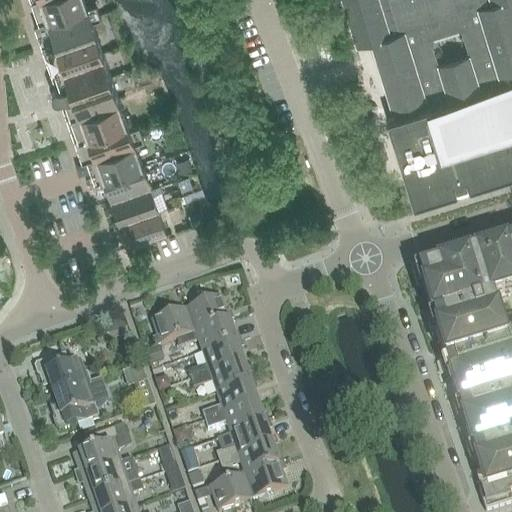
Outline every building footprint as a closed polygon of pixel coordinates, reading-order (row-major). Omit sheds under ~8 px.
[(39,42),(92,23),(92,22),(101,19),(96,4),(87,7),(84,0),(73,0),(44,10),(47,21),(34,25),(39,42)] [(40,0),(44,10),(73,0),(40,0)] [(511,0),(341,0),(356,47),(370,42),(391,109),(400,107),(403,114),(387,119),(414,205),(457,191),(457,188),(468,184),(469,187),(511,173),(511,3),(511,1),(511,0)] [(62,63),(102,49),(92,23),(39,42),(42,50),(56,45),(62,63)] [(326,27),(313,31),(317,47),(322,62),(335,58),(334,53),(326,27)] [(52,96),(111,76),(102,49),(62,63),(69,84),(54,89),(53,90),(52,92),(52,94),(52,96)] [(81,116),(120,102),(111,76),(52,96),(52,97),(54,99),(56,100),(58,100),(60,100),(73,95),(81,116)] [(76,147),(129,128),(120,102),(81,116),(87,134),(73,139),(76,147)] [(99,169),(138,155),(135,144),(144,141),(139,126),(130,129),(129,128),(76,147),(82,163),(95,158),(99,169)] [(108,195),(148,181),(138,155),(99,169),(103,181),(89,186),(90,191),(105,186),(108,195)] [(189,164),(178,168),(181,177),(192,173),(189,164)] [(117,222),(157,208),(148,181),(108,195),(117,222)] [(193,191),(184,194),(187,201),(196,198),(193,191)] [(157,208),(117,222),(127,249),(166,235),(157,208)] [(199,211),(189,215),(193,226),(203,222),(199,211)] [(440,267),(438,262),(411,270),(417,291),(423,290),(432,317),(426,319),(430,334),(436,333),(445,360),(439,362),(443,378),(449,376),(458,403),(452,405),(456,421),(462,419),(471,446),(465,448),(469,464),(475,462),(483,490),(478,491),(483,511),(487,511),(511,505),(510,499),(511,498),(511,316),(500,321),(497,312),(495,313),(491,301),(506,296),(504,291),(511,288),(511,244),(504,246),(505,247),(440,267)] [(194,332),(233,319),(232,316),(227,318),(220,299),(187,310),(194,332)] [(195,334),(194,332),(187,310),(152,323),(158,342),(154,343),(155,349),(159,347),(169,344),(176,341),(195,334)] [(176,341),(169,344),(171,352),(198,343),(201,353),(202,353),(240,340),(239,337),(234,339),(229,323),(233,321),(233,319),(194,332),(195,334),(176,341)] [(122,321),(105,327),(111,346),(129,339),(122,321)] [(190,381),(243,363),(237,347),(242,346),(240,340),(202,353),(206,367),(187,374),(190,381)] [(155,349),(146,352),(150,363),(163,359),(159,347),(155,349)] [(53,397),(90,384),(87,375),(83,373),(79,363),(72,365),(68,364),(65,355),(35,366),(42,386),(49,384),(53,397)] [(216,395),(255,382),(253,378),(249,380),(243,363),(190,381),(193,390),(212,384),(216,395)] [(141,366),(122,373),(127,388),(146,381),(141,366)] [(166,378),(155,382),(159,393),(170,389),(166,378)] [(90,384),(53,397),(58,410),(51,412),(58,433),(79,425),(93,420),(100,418),(98,413),(102,411),(110,402),(102,380),(90,384)] [(205,423),(257,405),(252,388),(256,387),(255,382),(216,395),(221,408),(202,414),(205,423)] [(231,437),(269,424),(267,419),(263,421),(257,405),(205,423),(207,431),(226,424),(231,437)] [(93,420),(79,425),(81,433),(95,428),(93,420)] [(219,465),(272,447),(266,429),(270,427),(269,424),(231,437),(235,449),(216,455),(219,465)] [(86,477),(120,465),(116,452),(131,447),(124,426),(115,429),(90,438),(94,450),(79,455),(86,477)] [(184,430),(173,434),(177,445),(188,441),(184,430)] [(246,480),(284,466),(282,460),(277,462),(272,447),(219,465),(222,472),(241,465),(245,477),(246,480)] [(158,452),(165,473),(177,469),(170,448),(158,452)] [(193,450),(180,454),(187,474),(200,470),(193,450)] [(94,498),(140,482),(136,472),(124,476),(120,465),(86,477),(94,498)] [(246,480),(253,501),(287,490),(280,470),(285,469),(284,466),(246,480)] [(177,469),(165,473),(168,482),(180,477),(177,469)] [(200,474),(189,478),(192,489),(204,485),(200,474)] [(222,511),(253,501),(246,480),(245,477),(194,495),(197,503),(213,498),(217,511),(222,511)] [(98,511),(123,511),(135,508),(131,496),(143,491),(140,482),(94,498),(98,511)]
